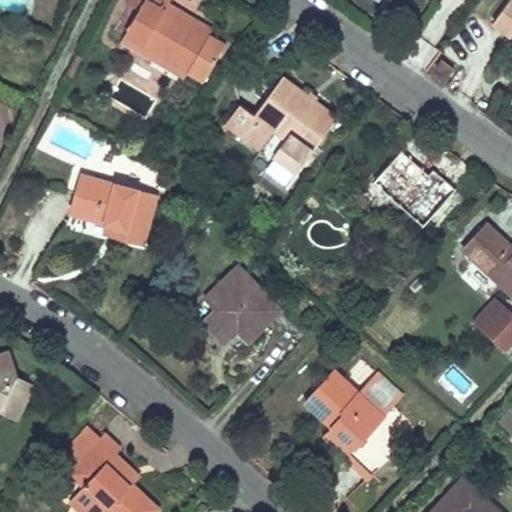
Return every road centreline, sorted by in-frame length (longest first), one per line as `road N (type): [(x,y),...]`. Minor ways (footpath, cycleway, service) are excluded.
road 1 (residential): [(0,291),(120,368),(280,511)]
road 2 (residential): [(511,161),(286,0)]
